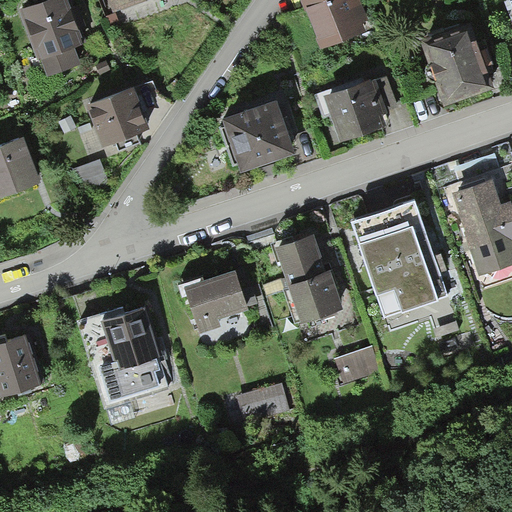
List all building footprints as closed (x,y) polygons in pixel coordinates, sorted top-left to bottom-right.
[(64,0),(49,0),(16,12),(40,82),(77,69),(71,54),(82,50),(64,0)] [(102,0),(109,17),(152,0),(102,0)] [(301,0),(301,1),(321,51),(369,32),(356,0),(301,0)] [(471,26),(420,45),(445,113),(496,94),(471,26)] [(322,96),(339,148),(388,132),(371,80),(322,96)] [(93,123),(81,128),(92,157),(150,136),(133,90),(87,107),(93,123)] [(217,117),(238,178),(295,159),(274,98),(217,117)] [(16,141),(0,146),(0,200),(34,189),(16,141)] [(490,180),(448,195),(479,284),(511,272),(511,210),(510,205),(500,209),(490,180)] [(371,300),(384,296),(414,286),(408,270),(392,219),(350,233),(371,300)] [(310,238),(273,250),(299,329),(345,314),(332,274),(323,277),(310,238)] [(414,286),(384,296),(391,317),(450,299),(438,260),(408,270),(414,286)] [(234,274),(183,293),(200,338),(221,331),(225,343),(271,325),(263,304),(248,310),(234,274)] [(143,306),(80,325),(106,412),(169,393),(143,306)] [(27,335),(0,341),(0,401),(43,389),(27,335)] [(349,377),(383,369),(377,342),(342,351),(349,377)] [(282,380),(237,393),(247,428),(293,415),(282,380)]
